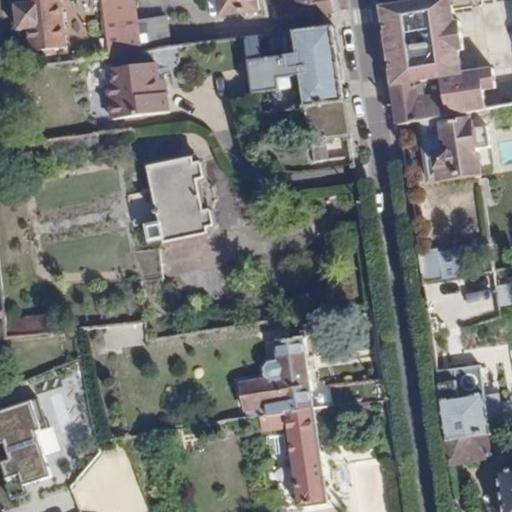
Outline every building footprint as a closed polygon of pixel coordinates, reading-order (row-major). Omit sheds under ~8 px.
[(11,32),(25,30),(28,53),(66,49),(59,0),(21,0),(22,5),(8,7),(11,32)] [(100,0),(108,52),(141,49),(136,19),(133,1),(127,2),(126,0),(213,0),(216,19),(257,13),(255,0),(100,0)] [(275,0),(278,21),(331,15),(328,0),(275,0)] [(406,0),(404,0),(379,4),(380,13),(391,83),(426,79),(441,76),(462,75),(462,70),(460,51),(467,50),(464,36),(462,21),(454,22),(451,1),(450,0),(406,0)] [(165,15),(136,19),(141,49),(169,45),(165,15)] [(273,112),(270,92),(286,91),(292,82),(291,77),(300,75),(305,109),(308,109),(345,103),(334,27),(294,33),(297,54),(260,60),(257,38),(244,39),(255,115),(273,112)] [(160,82),(158,65),(110,71),(112,87),(105,90),(109,121),(171,114),(167,81),(160,82)] [(462,70),(462,75),(441,76),(445,98),(447,114),(474,111),(486,110),(483,89),(493,89),(492,67),(462,70)] [(426,79),(391,83),(396,123),(447,114),(445,98),(429,100),(426,79)] [(345,103),(308,109),(312,145),(314,162),(353,158),(345,103)] [(474,114),(434,120),(437,147),(424,148),(428,174),(429,183),(483,175),(478,142),(474,114)] [(97,131),(55,138),(57,154),(100,147),(97,131)] [(190,159),(145,168),(149,186),(136,189),(147,239),(159,236),(161,244),(206,235),(190,159)] [(424,286),(497,273),(492,246),(419,258),(424,286)] [(161,250),(134,253),(142,282),(162,279),(161,250)] [(24,338),(55,334),(54,321),(23,325),(24,338)] [(121,345),(146,344),(146,325),(121,326),(121,345)] [(261,421),(315,413),(312,391),(303,331),(288,333),(289,342),(275,344),(277,364),(269,365),(263,372),(263,379),(268,383),(242,387),(247,423),(261,421)] [(440,400),(482,396),(479,366),(437,371),(440,400)] [(388,380),(312,391),(315,413),(391,403),(388,380)] [(482,396),(440,400),(447,442),(486,437),(503,434),(499,403),(493,398),(483,400),(482,396)] [(50,480),(28,409),(0,417),(0,461),(12,502),(27,497),(24,488),(50,480)] [(287,432),(294,470),(288,470),(290,480),(295,479),(300,508),(328,504),(315,413),(261,421),(263,436),(287,432)] [(486,437),(447,442),(450,465),(489,460),(486,437)] [(511,511),(511,468),(496,471),(501,511),(511,511)]
